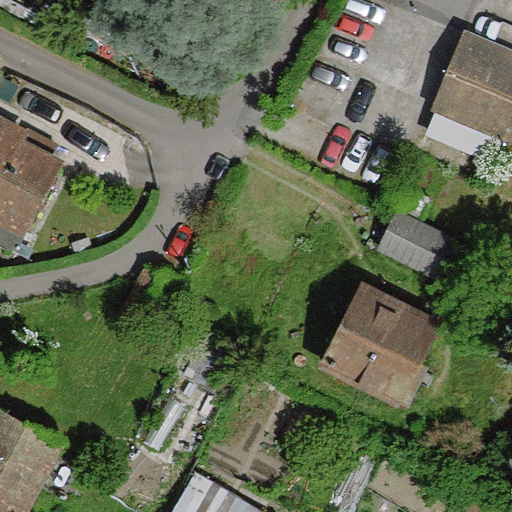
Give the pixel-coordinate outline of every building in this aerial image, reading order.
[(511,56),(471,39),(439,108),(495,132),(511,138),(511,56)] [(495,132),(439,108),(429,131),(484,154),(495,132)] [(0,217),(28,231),(61,166),(0,134),(0,217)] [(468,250),(401,218),(386,249),(453,282),(468,250)] [(164,318),(182,284),(149,265),(122,315),(155,334),(164,318)] [(436,324),(366,288),(327,365),(388,396),(405,360),(416,365),(436,324)] [(24,511),(61,443),(0,408),(0,511),(24,511)] [(265,511),(200,475),(179,511),(265,511)] [(511,511),(511,506),(483,491),(471,511),(511,511)]
